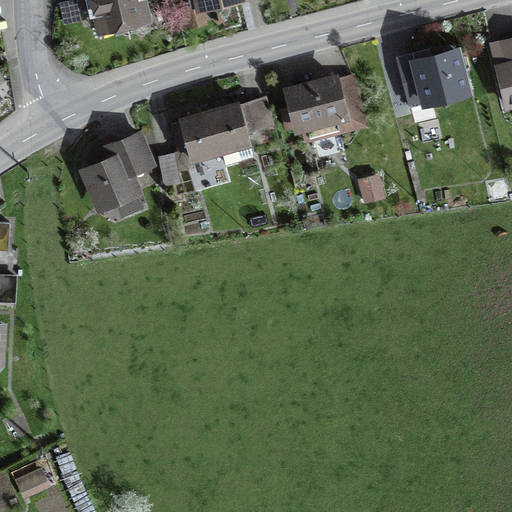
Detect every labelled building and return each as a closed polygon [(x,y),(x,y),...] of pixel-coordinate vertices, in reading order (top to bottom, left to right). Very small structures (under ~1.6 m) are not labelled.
[(103,26),(145,16),(140,0),(91,0),(94,10),(99,9),(103,26)] [(508,105),(511,103),(511,39),(492,44),(508,105)] [(398,58),(410,104),(466,89),(457,50),(416,61),(414,54),(398,58)] [(336,77),(287,90),(297,127),(307,124),(311,138),(339,131),(336,117),(345,114),(336,77)] [(210,111),(221,149),(226,163),(253,155),(246,131),(257,128),(249,101),(238,103),(210,111)] [(221,149),(210,111),(171,123),(179,150),(189,147),(194,162),(204,159),(203,154),(221,149)] [(117,198),(123,214),(142,206),(129,176),(150,167),(147,151),(139,132),(107,146),(113,160),(87,171),(101,204),(117,198)] [(159,156),(164,183),(179,180),(174,153),(159,156)] [(0,246),(8,247),(10,222),(0,221),(0,246)] [(17,277),(0,276),(0,301),(16,302),(17,277)]
